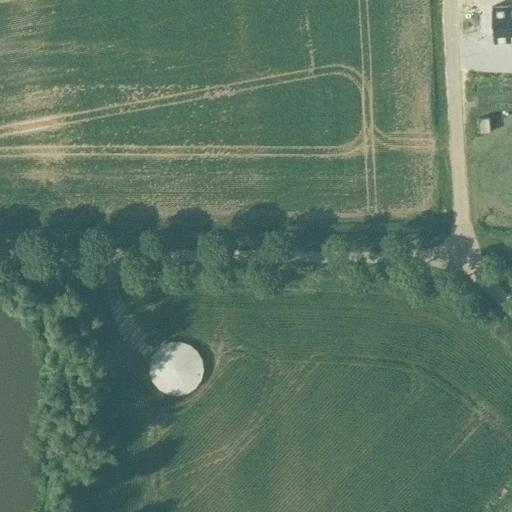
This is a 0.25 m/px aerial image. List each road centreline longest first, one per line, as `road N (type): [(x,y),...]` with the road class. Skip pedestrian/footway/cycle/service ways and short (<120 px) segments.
road 1 (unclassified): [(460,252),(0,253)]
road 2 (unclassified): [(460,252),(449,0)]
